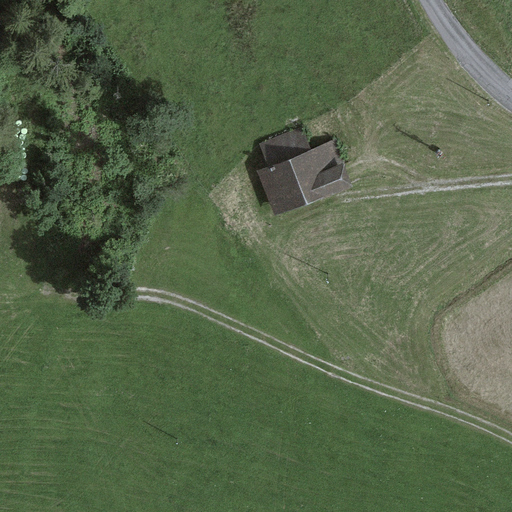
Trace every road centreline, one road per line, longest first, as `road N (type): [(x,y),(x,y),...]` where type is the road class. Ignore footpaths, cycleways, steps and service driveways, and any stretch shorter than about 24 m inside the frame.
road 1 (track): [(163,300),(511,442)]
road 2 (track): [(347,198),(511,180)]
road 3 (unclassified): [(511,95),(432,0)]
